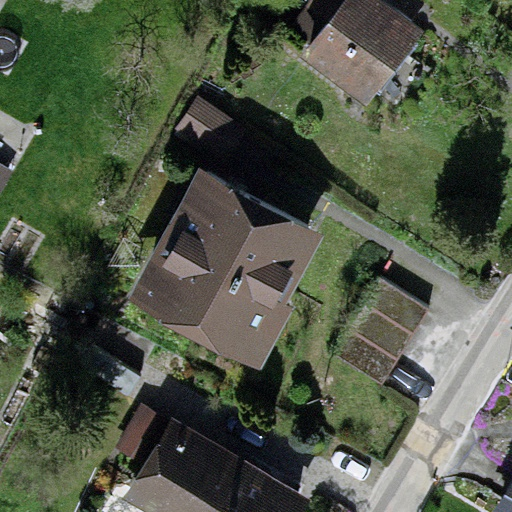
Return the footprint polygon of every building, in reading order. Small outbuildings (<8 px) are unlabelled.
[(411,19),(385,0),(309,0),(306,4),(326,19),(308,43),(363,84),(411,19)] [(241,125),(197,95),(178,122),(222,152),(241,125)] [(310,224),(206,169),(147,280),(241,330),(265,286),(274,291),(310,224)] [(430,305),(379,272),(331,348),(382,381),(430,305)] [(288,511),(301,492),(180,421),(139,490),(175,511),(288,511)] [(511,483),(500,505),(511,511),(511,483)]
